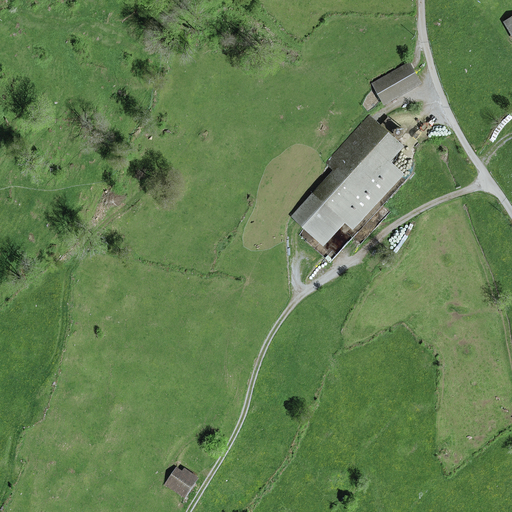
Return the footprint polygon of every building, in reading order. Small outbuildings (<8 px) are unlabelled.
[(409,64),(374,84),(385,103),(420,83),(409,64)] [(387,162),(401,147),(388,135),(379,127),(369,117),(327,162),(338,172),(296,218),(321,241),(338,223),(343,218),(353,227),(401,175),(387,162)] [(388,135),(395,128),(386,119),(379,127),(388,135)] [(395,133),(397,137),(401,137),(404,133),(402,129),(397,129),(395,133)] [(314,249),(330,263),(353,238),(338,223),(321,241),(314,249)] [(176,468),(165,485),(185,497),(197,478),(185,470),(182,473),(176,468)]
